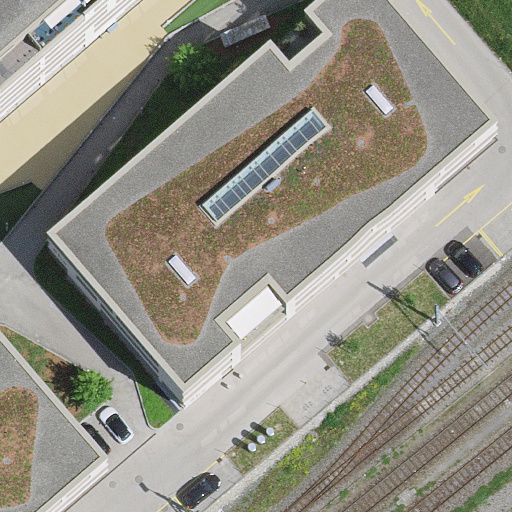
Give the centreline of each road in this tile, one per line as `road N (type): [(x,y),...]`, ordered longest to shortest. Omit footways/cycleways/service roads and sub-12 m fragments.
road 1 (residential): [(123,511),(511,171)]
road 2 (residential): [(511,111),(415,0)]
